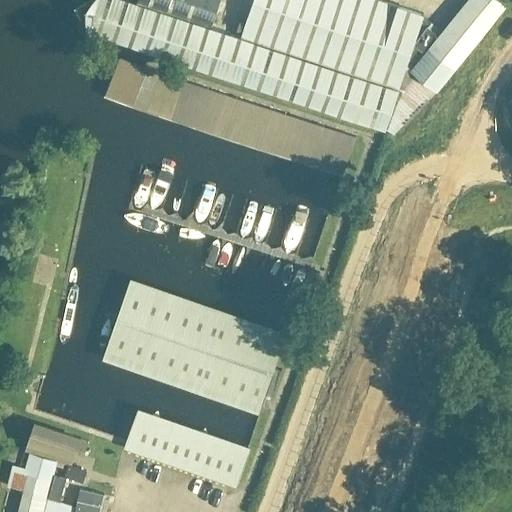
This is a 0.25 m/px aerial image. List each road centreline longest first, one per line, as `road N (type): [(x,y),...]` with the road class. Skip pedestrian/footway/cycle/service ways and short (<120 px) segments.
road 1 (unclassified): [(324,511),(453,159)]
road 2 (unclassified): [(453,159),(511,50)]
